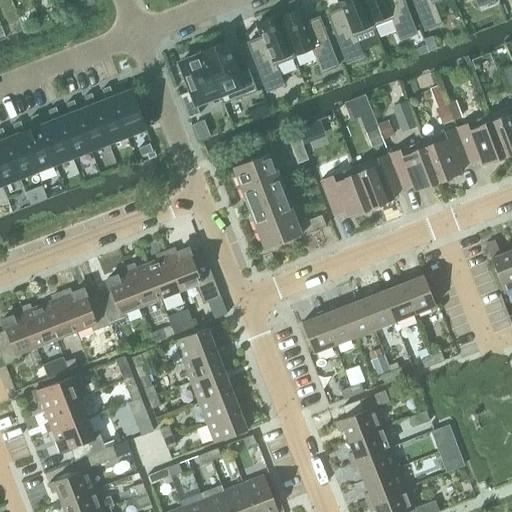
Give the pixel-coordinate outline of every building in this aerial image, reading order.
[(362,0),(338,0),(342,9),(328,15),(345,59),(361,53),(353,33),(372,26),(371,23),(362,0)] [(362,0),(371,23),(391,16),(398,36),(414,30),(402,0),(362,0)] [(412,0),(423,26),(439,20),(431,0),(412,0)] [(299,11),(278,19),(292,54),(293,56),(312,49),(320,69),(336,63),(319,18),(304,24),(299,11)] [(278,16),(257,24),(262,38),(248,44),(265,88),(281,82),(273,62),(292,54),(278,19),(278,16)] [(225,43),(203,52),(203,54),(220,95),(241,87),(245,96),(256,91),(248,69),(237,73),(225,43)] [(203,54),(179,64),(190,91),(179,96),(188,118),(199,114),(196,105),(220,95),(203,54)] [(511,67),(502,71),(509,90),(511,88),(511,67)] [(109,146),(127,139),(113,102),(115,102),(111,90),(103,93),(108,105),(97,109),(95,109),(109,146)] [(132,95),(115,102),(113,102),(127,139),(146,132),(132,95)] [(91,153),(109,146),(95,109),(97,109),(93,97),(85,100),(90,112),(79,116),(77,116),(91,153)] [(456,101),(445,106),(451,122),(463,118),(456,101)] [(74,160),(91,153),(77,116),(79,116),(75,104),(68,107),(72,118),(62,123),(59,123),(74,160)] [(511,105),(487,115),(503,157),(511,153),(511,105)] [(451,122),(445,106),(437,109),(443,125),(451,122)] [(56,167),(74,160),(59,123),(62,123),(57,111),(50,114),(54,125),(44,129),(41,130),(56,167)] [(487,115),(454,128),(468,164),(478,160),(480,166),(503,157),(487,115)] [(38,174),(56,167),(41,130),(44,129),(39,118),(32,121),(36,132),(26,136),(24,137),(38,174)] [(379,125),(384,140),(395,136),(389,121),(379,125)] [(20,181),(38,174),(24,137),(26,136),(21,125),(14,128),(18,139),(8,143),(6,144),(20,181)] [(366,132),(373,148),(385,144),(378,128),(366,132)] [(454,128),(420,141),(436,183),(459,174),(457,168),(468,164),(454,128)] [(0,182),(2,188),(20,181),(6,144),(8,143),(3,132),(0,133),(0,145),(0,146),(0,182)] [(387,154),(401,190),(411,186),(413,192),(436,183),(420,141),(387,154)] [(150,144),(139,148),(142,155),(153,151),(150,144)] [(268,154),(231,168),(263,250),(300,235),(268,154)] [(387,154),(353,167),(369,209),(392,200),(390,194),(401,190),(387,154)] [(353,167),(319,181),(333,216),(344,212),(346,218),(369,209),(353,167)] [(502,294),(511,289),(511,256),(510,250),(498,255),(493,241),(483,245),(502,294)] [(172,249),(164,252),(179,291),(194,285),(201,305),(219,298),(202,253),(190,258),(186,249),(174,253),(172,249)] [(159,299),(179,291),(164,252),(155,255),(157,260),(145,264),(159,299)] [(139,307),(159,299),(145,264),(134,269),(132,265),(123,268),(139,307)] [(124,313),(139,307),(123,268),(115,271),(117,276),(104,280),(108,290),(97,294),(109,325),(126,318),(124,313)] [(411,312),(412,315),(433,307),(421,276),(400,284),(411,312)] [(392,323),(412,315),(411,312),(400,284),(380,292),(381,295),(392,323)] [(92,332),(109,325),(97,294),(85,299),(82,289),(69,294),(67,290),(59,293),(74,332),(89,326),(92,332)] [(372,330),(392,323),(381,295),(380,292),(360,299),(372,330)] [(54,340),(74,332),(59,293),(51,296),(52,301),(41,305),(54,340)] [(351,338),(372,330),(360,299),(339,307),(351,338)] [(19,309),(34,348),(54,340),(41,305),(29,310),(27,305),(19,309)] [(331,346),(351,338),(339,307),(320,315),(331,346)] [(34,348),(19,309),(10,312),(12,316),(0,321),(3,331),(0,332),(0,357),(4,366),(21,359),(19,354),(34,348)] [(312,354),(331,346),(320,315),(300,323),(312,354)] [(179,322),(169,326),(172,335),(183,331),(179,322)] [(169,326),(149,334),(153,343),(172,335),(169,326)] [(173,341),(181,362),(214,349),(206,328),(173,341)] [(214,349),(181,362),(189,382),(219,371),(222,370),(214,349)] [(429,356),(430,360),(432,365),(442,361),(438,353),(429,356)] [(134,368),(144,364),(140,355),(130,358),(134,368)] [(114,360),(122,381),(131,377),(123,356),(114,360)] [(432,365),(430,360),(429,356),(419,360),(422,369),(432,365)] [(73,359),(63,363),(67,372),(77,368),(73,359)] [(67,372),(63,363),(53,367),(57,375),(67,372)] [(398,367),(388,371),(392,379),(402,376),(398,367)] [(219,371),(189,382),(198,405),(231,392),(222,370),(219,371)] [(392,380),(390,375),(388,371),(378,375),(382,383),(392,380)] [(39,400),(44,412),(78,398),(74,386),(78,385),(80,379),(78,374),(31,393),(34,402),(39,400)] [(139,398),(131,377),(122,381),(130,401),(139,398)] [(359,383),(349,387),(352,396),(362,392),(359,383)] [(151,386),(143,389),(146,399),(151,397),(155,396),(151,386)] [(352,396),(350,391),(349,387),(339,391),(342,400),(352,396)] [(383,391),(358,400),(362,411),(334,422),(342,442),(381,427),(374,407),(388,402),(383,391)] [(231,392),(198,405),(205,424),(230,414),(238,411),(231,392)] [(155,396),(151,397),(146,399),(150,409),(159,406),(155,396)] [(44,425),(47,434),(86,419),(78,398),(44,412),(48,424),(44,425)] [(230,414),(205,424),(213,443),(245,430),(238,411),(230,414)] [(406,418),(410,428),(428,421),(424,411),(406,418)] [(86,419),(47,434),(50,442),(55,440),(60,453),(69,449),(74,461),(86,456),(104,449),(97,431),(92,433),(86,419)] [(167,426),(158,429),(162,439),(171,436),(167,426)] [(389,448),(381,427),(342,442),(350,463),(389,448)] [(241,438),(245,448),(255,444),(251,434),(241,438)] [(171,436),(162,439),(166,449),(175,445),(171,436)] [(450,436),(442,439),(446,449),(454,446),(450,436)] [(454,446),(446,450),(450,460),(458,457),(454,446)] [(87,459),(90,467),(116,457),(112,447),(86,456),(87,459)] [(207,452),(211,461),(221,458),(217,448),(207,452)] [(397,468),(389,448),(350,463),(358,483),(397,468)] [(197,456),(201,465),(211,461),(207,452),(197,456)] [(168,467),(171,477),(181,473),(177,463),(168,467)] [(148,475),(151,484),(171,477),(167,467),(148,475)] [(405,488),(397,468),(358,483),(366,503),(405,488)] [(55,492),(60,503),(95,489),(86,469),(47,484),(50,494),(55,492)] [(276,511),(262,476),(243,483),(253,511),(276,511)] [(144,482),(133,486),(137,495),(148,491),(144,482)] [(253,511),(243,483),(222,491),(230,511),(253,511)] [(220,486),(200,494),(207,511),(230,511),(222,491),(220,486)] [(412,508),(405,488),(366,503),(368,511),(371,511),(374,511),(373,511),(436,511),(432,500),(412,508)] [(95,511),(102,509),(95,489),(60,503),(63,511),(95,511)] [(148,493),(133,499),(138,510),(153,505),(148,493)] [(181,501),(183,507),(184,511),(207,511),(200,494),(181,501)]
